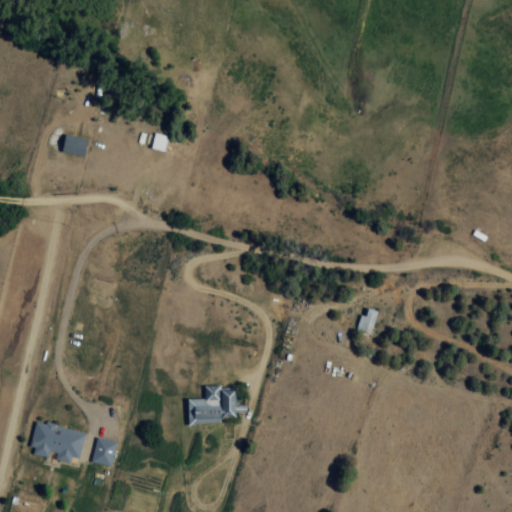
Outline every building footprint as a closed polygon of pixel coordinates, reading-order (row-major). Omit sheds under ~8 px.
[(167,135),(154,132),(150,148),(164,151),(167,135)] [(88,139),(65,133),(61,151),(83,157),(88,139)] [(377,310),(367,307),(365,315),(360,314),(356,329),(370,333),(377,310)] [(188,424),(220,423),(220,417),(236,417),(236,412),(245,412),(245,404),(236,405),(235,386),(204,386),(204,398),(187,398),(188,424)] [(29,453),(47,457),(49,451),(56,452),(55,459),(70,462),(71,456),(79,457),(85,431),(36,421),(29,453)] [(90,461),(110,466),(116,442),(97,437),(90,461)]
